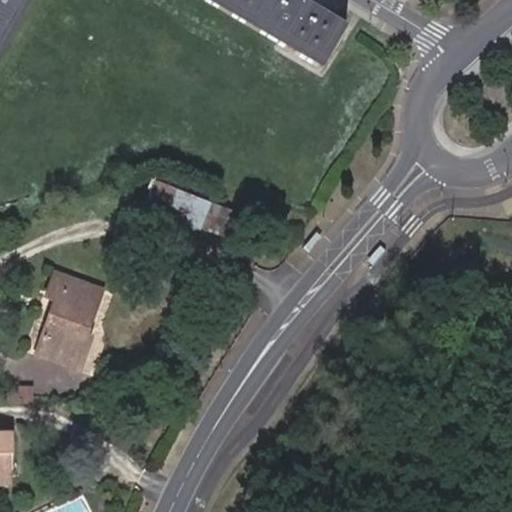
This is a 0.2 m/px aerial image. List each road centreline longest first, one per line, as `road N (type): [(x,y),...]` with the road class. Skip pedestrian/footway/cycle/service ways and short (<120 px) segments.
road 1 (tertiary): [(172,511),(230,400),(318,281),(429,154)]
road 2 (unknown): [(353,242),(196,215),(109,213),(0,248)]
